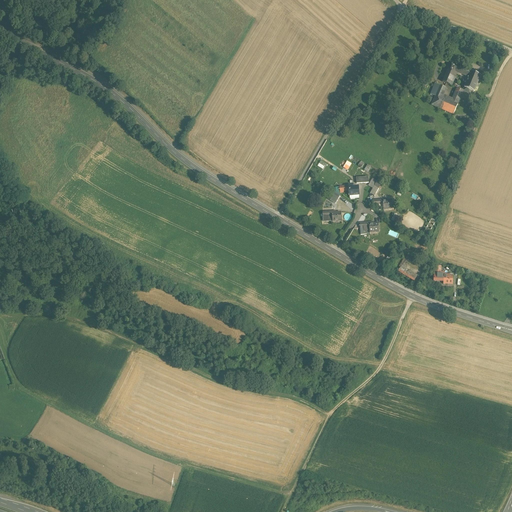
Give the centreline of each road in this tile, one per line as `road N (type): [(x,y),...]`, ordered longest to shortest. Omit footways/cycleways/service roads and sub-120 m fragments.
road 1 (secondary): [(511,330),(384,281),(187,161),(103,83),(0,30)]
road 2 (track): [(331,413),(309,397),(232,384),(83,318),(0,315)]
road 3 (track): [(290,496),(140,452),(21,389),(0,342)]
road 4 (track): [(411,296),(382,364),(331,413),(284,511)]
road 5 (track): [(277,218),(402,7)]
road 6 (track): [(203,172),(196,178),(172,169),(95,104),(18,63)]
road 7 (track): [(168,511),(171,504),(83,480),(28,446),(0,440)]
road 8 (track): [(490,96),(431,245)]
road 9 (track): [(172,149),(252,20)]
road 10 (track): [(508,50),(393,0)]
road 11 (track): [(215,82),(122,3)]
